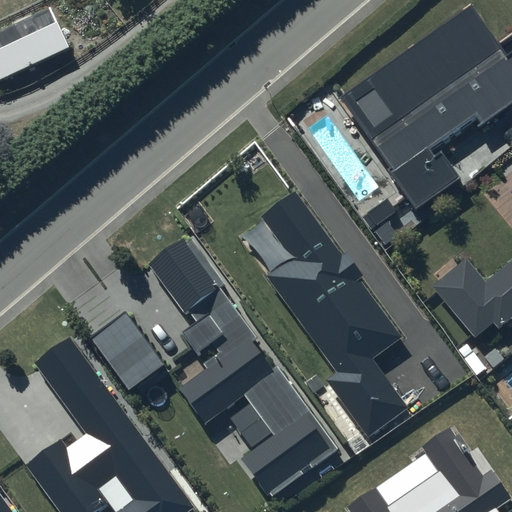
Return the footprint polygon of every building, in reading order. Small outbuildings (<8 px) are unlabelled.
[(511,105),(511,55),(505,61),(467,6),(335,96),(413,211),(457,178),(440,154),(511,105)] [(0,80),(66,51),(49,12),(0,34),(0,80)] [(331,231),(320,238),(285,188),(240,221),(270,263),(253,275),(370,438),(421,402),(386,354),(408,338),(331,231)] [(465,261),(432,287),(477,343),(511,315),(511,189),(509,191),(511,195),(511,256),(481,281),(465,261)] [(212,350),(217,356),(207,363),(211,369),(180,391),(204,426),(245,398),(271,437),(239,459),(269,502),(336,456),(188,242),(154,265),(187,313),(204,302),(212,313),(204,319),(221,344),(212,350)] [(127,391),(160,368),(124,317),(92,340),(127,391)] [(511,511),(511,505),(450,427),(346,509),(348,511),(511,511)]
